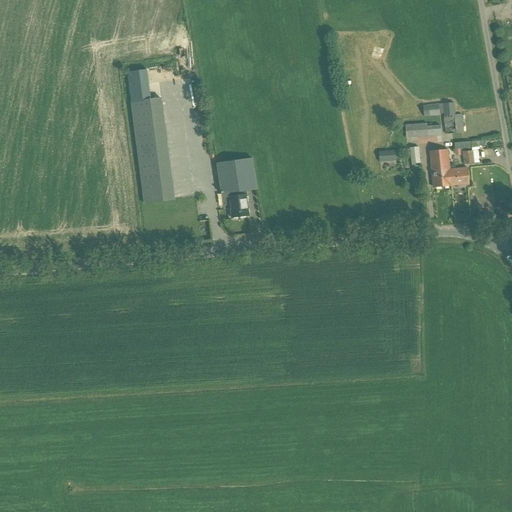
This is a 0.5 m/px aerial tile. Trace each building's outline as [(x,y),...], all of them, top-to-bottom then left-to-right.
[(377,61),(386,37),(376,33),(366,57),(377,61)] [(337,68),(353,65),(352,58),(336,60),(337,68)] [(454,103),(439,105),(440,116),(444,115),(445,135),(464,133),(462,115),(455,115),(454,103)] [(439,105),(423,107),(424,117),(440,116),(439,105)] [(145,204),(175,200),(162,106),(132,110),(145,204)] [(405,132),(406,139),(428,137),(427,124),(404,126),(405,132)] [(429,127),(429,137),(441,136),(441,126),(429,127)] [(409,148),(411,164),(420,164),(418,147),(409,148)] [(431,151),(434,188),(451,186),(449,173),(450,172),(450,169),(448,149),(431,151)] [(396,161),(395,150),(378,152),(379,162),(396,161)] [(462,152),(464,165),(474,164),(473,151),(462,152)] [(257,190),(253,159),(216,164),(221,195),(257,190)] [(475,167),(450,169),(450,172),(449,173),(451,186),(476,184),(475,167)] [(232,218),(249,216),(246,194),(230,197),(232,218)]
